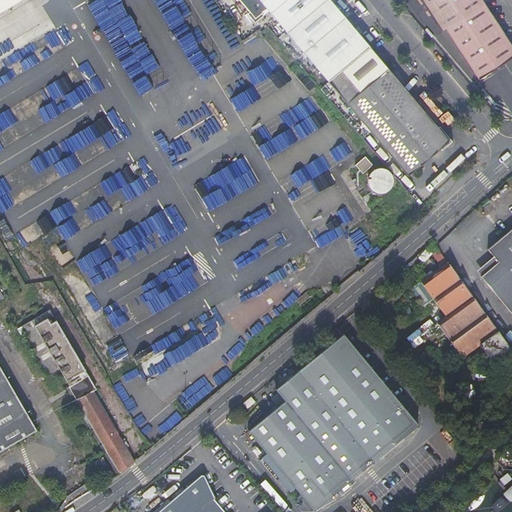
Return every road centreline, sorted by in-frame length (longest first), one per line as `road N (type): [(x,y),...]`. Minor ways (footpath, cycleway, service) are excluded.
road 1 (tertiary): [(86,511),(506,161)]
road 2 (residential): [(375,0),(506,161)]
